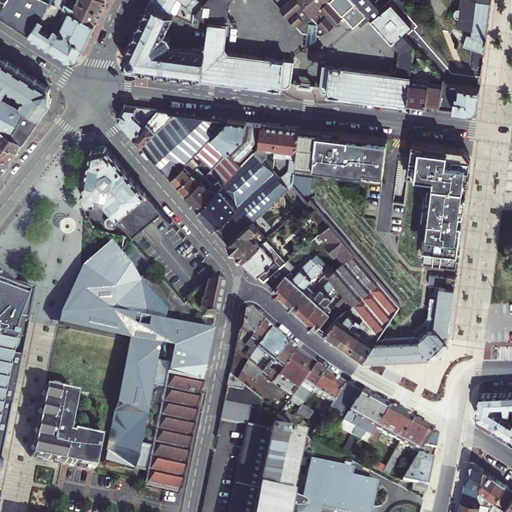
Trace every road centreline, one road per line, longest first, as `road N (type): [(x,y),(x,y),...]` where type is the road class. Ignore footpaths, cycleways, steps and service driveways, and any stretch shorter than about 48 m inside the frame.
road 1 (primary): [(511,135),(89,86)]
road 2 (tertiary): [(231,289),(258,294),(329,352),(456,424)]
road 3 (tertiary): [(89,86),(120,140),(228,264),(231,289)]
road 4 (residential): [(231,289),(186,511)]
road 5 (secondary): [(0,209),(89,86)]
